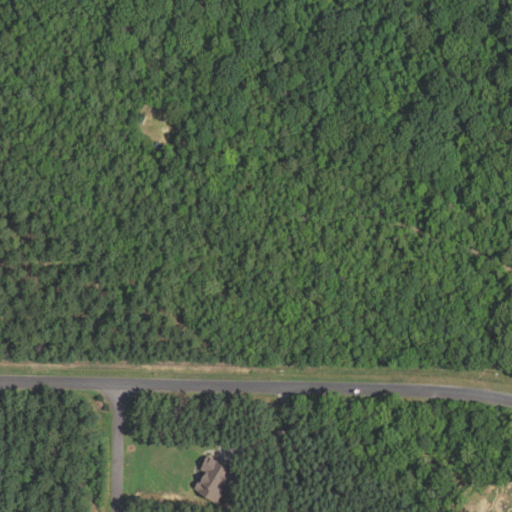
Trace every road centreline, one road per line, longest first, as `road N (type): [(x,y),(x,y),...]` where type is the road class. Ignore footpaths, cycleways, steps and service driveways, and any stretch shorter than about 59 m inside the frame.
road 1 (residential): [(511,401),(403,388),(0,379)]
road 2 (residential): [(119,383),(116,511)]
